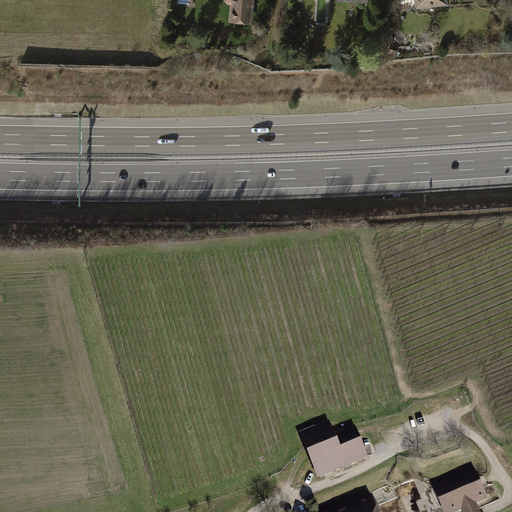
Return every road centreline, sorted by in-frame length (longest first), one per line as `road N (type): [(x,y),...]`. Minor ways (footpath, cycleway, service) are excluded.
road 1 (motorway): [(0,175),(287,174),(511,162)]
road 2 (motorway): [(511,127),(238,140),(0,139)]
